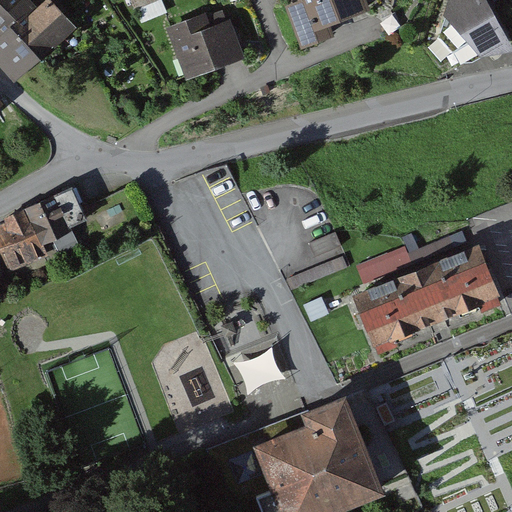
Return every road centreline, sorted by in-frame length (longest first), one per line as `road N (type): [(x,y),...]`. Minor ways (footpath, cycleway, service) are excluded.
road 1 (residential): [(88,156),(156,166),(511,81)]
road 2 (residential): [(511,324),(209,442)]
